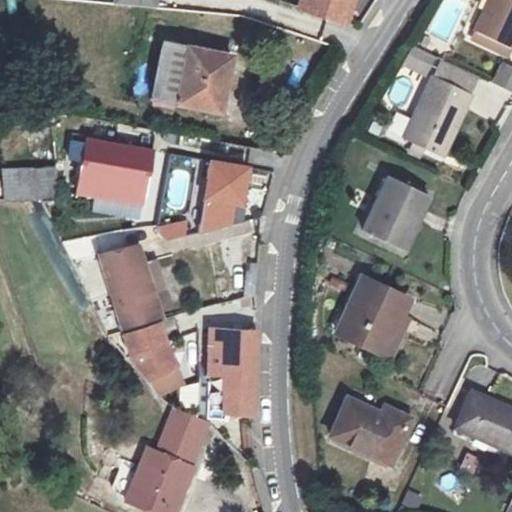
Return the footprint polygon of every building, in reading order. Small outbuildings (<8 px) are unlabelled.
[(106,0),(106,5),(155,9),(156,0),(106,0)] [(300,0),(297,10),(348,26),(356,0),(300,0)] [(450,41),(464,0),(441,0),(430,34),(450,41)] [(511,0),(485,0),(470,32),(510,52),(511,48),(511,0)] [(163,46),(152,103),(222,117),(233,60),(163,46)] [(410,47),(401,67),(426,77),(434,57),(410,47)] [(511,67),(498,62),(490,83),(511,91),(511,67)] [(470,95),(429,76),(398,136),(439,157),(470,95)] [(92,140),(78,196),(145,208),(155,151),(92,140)] [(266,154),(227,146),(217,185),(257,195),(266,154)] [(1,200),(56,200),(56,168),(1,168),(1,200)] [(425,194),(387,175),(359,230),(398,249),(425,194)] [(156,228),(162,245),(186,236),(181,220),(156,228)] [(135,245),(97,254),(122,333),(158,322),(141,267),(147,265),(141,244),(135,245)] [(406,299),(359,276),(331,332),(366,350),(365,352),(382,361),(404,317),(398,315),(406,299)] [(158,322),(122,333),(130,359),(146,379),(173,367),(158,322)] [(255,334),(211,329),(205,417),(224,419),(224,412),(251,417),(251,379),(251,365),(255,334)] [(511,454),(511,451),(511,416),(468,397),(454,429),(511,454)] [(340,399),(323,437),(381,466),(403,422),(379,409),(375,417),(340,399)] [(174,411),(165,432),(197,446),(204,424),(193,419),(174,411)] [(188,468),(197,446),(165,432),(154,455),(145,452),(125,505),(131,508),(141,511),(175,511),(192,469),(188,468)] [(465,453),(459,468),(474,474),(480,460),(465,453)] [(447,497),(461,486),(449,472),(435,483),(447,497)] [(405,490),(399,510),(407,511),(414,511),(420,493),(405,490)]
